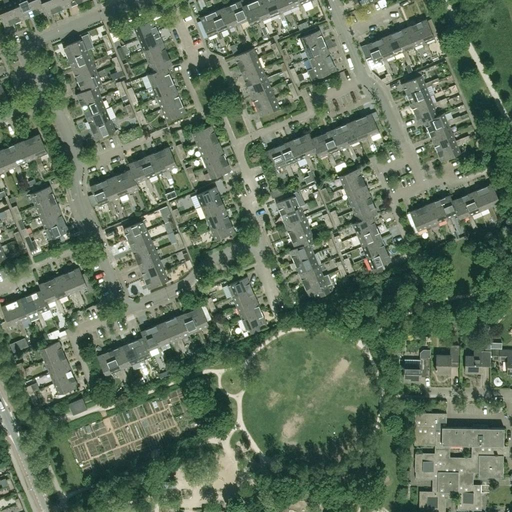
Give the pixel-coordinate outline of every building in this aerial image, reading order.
[(16,0),(9,3),(7,4),(15,23),(25,19),(16,0)] [(28,0),(16,0),(25,19),(35,15),(28,0)] [(45,10),(40,0),(28,0),(35,15),(44,10),(45,10)] [(52,0),(40,0),(45,10),(44,10),(47,16),(57,11),(52,0)] [(63,0),(52,0),(57,11),(67,7),(63,0)] [(270,17),(262,0),(257,0),(252,2),(260,21),(262,21),(270,17)] [(280,13),(274,0),(262,0),(270,17),(278,14),(280,13)] [(290,9),(286,0),(274,0),(280,13),(282,12),(290,9)] [(300,5),(298,0),(286,0),(290,9),(298,5),(300,5)] [(250,26),(242,6),(240,1),(230,5),(238,24),(240,23),(247,20),(252,30),(250,25),(250,26)] [(252,2),(242,6),(250,26),(250,25),(258,22),(260,21),(252,2)] [(15,23),(7,4),(5,5),(0,6),(0,16),(4,27),(15,23)] [(238,24),(230,5),(220,9),(228,28),(236,25),(238,24)] [(228,28),(220,9),(210,13),(218,32),(220,31),(228,28)] [(152,16),(154,22),(163,19),(161,13),(152,16)] [(208,36),(216,33),(218,32),(210,13),(200,18),(209,41),(210,40),(208,36)] [(157,31),(153,19),(130,29),(134,28),(138,39),(157,31)] [(436,42),(426,19),(416,23),(424,42),(426,41),(434,38),(436,42)] [(424,42),(416,23),(406,27),(414,47),(422,43),(424,42)] [(323,40),(319,30),(317,31),(316,27),(305,31),(306,35),(296,40),(300,38),(304,48),(323,40)] [(414,47),(406,27),(396,31),(404,51),(406,50),(411,48),(414,47)] [(162,42),(157,31),(138,39),(143,50),(162,42)] [(404,51),(396,31),(386,36),(394,55),(402,52),(404,51)] [(70,43),(81,38),(80,35),(68,40),(70,43)] [(86,50),(92,47),(88,36),(81,38),(70,43),(63,46),(67,58),(86,50)] [(394,55),(386,36),(376,40),(384,59),(386,58),(394,55)] [(327,50),(327,48),(323,40),(304,48),(309,58),(327,50)] [(384,59),(376,40),(366,44),(374,64),(382,60),(384,59)] [(167,54),(165,48),(162,42),(143,50),(148,62),(167,54)] [(257,58),(253,48),(251,48),(234,56),(238,66),(257,58)] [(91,61),(86,50),(67,58),(72,69),(91,61)] [(332,60),(327,50),(309,58),(313,68),(332,60)] [(172,65),(167,54),(148,62),(152,73),(153,73),(172,65)] [(262,68),(257,58),(238,66),(243,76),(262,68)] [(332,60),(313,68),(308,70),(312,80),(336,70),(332,60)] [(96,73),(91,61),(72,69),(77,80),(96,73)] [(171,78),(167,67),(172,65),(153,73),(152,73),(147,75),(152,86),(171,78)] [(266,78),(262,68),(243,76),(247,86),(266,78)] [(101,84),(96,73),(77,80),(82,92),(101,84)] [(120,73),(111,77),(114,83),(123,78),(120,73)] [(425,86),(424,84),(421,76),(402,84),(406,94),(425,86)] [(176,90),(171,78),(152,86),(157,98),(176,90)] [(270,88),(266,78),(247,86),(251,96),(270,88)] [(100,97),(96,87),(101,84),(82,92),(76,94),(81,105),(100,97)] [(429,96),(426,88),(425,86),(406,94),(410,104),(429,96)] [(274,98),(270,88),(251,96),(255,106),(274,98)] [(181,101),(176,90),(157,98),(162,109),(181,101)] [(434,106),(433,104),(437,102),(434,94),(429,96),(410,104),(414,114),(434,106)] [(105,109),(100,97),(81,105),(86,117),(105,109)] [(279,108),(274,98),(255,106),(260,116),(279,108)] [(448,101),(450,107),(460,103),(458,98),(448,101)] [(186,113),(181,101),(162,109),(167,120),(186,113)] [(437,115),(434,108),(434,106),(414,114),(419,124),(424,122),(424,121),(443,113),(437,115)] [(110,120),(105,109),(86,117),(91,128),(110,120)] [(379,132),(375,121),(371,113),(361,118),(369,137),(371,136),(379,132)] [(448,123),(447,121),(443,113),(424,121),(424,122),(428,131),(448,123)] [(369,137),(361,118),(351,122),(359,141),(367,137),(369,137)] [(114,132),(110,120),(91,128),(95,140),(114,132)] [(359,141),(351,122),(341,126),(349,145),(351,144),(359,141)] [(452,133),(448,125),(448,123),(428,131),(432,141),(452,133)] [(216,136),(212,125),(193,133),(197,144),(216,136)] [(349,145),(341,126),(331,130),(339,149),(347,146),(349,145)] [(339,149),(331,130),(321,134),(329,153),(331,152),(339,149)] [(319,158),(311,138),(309,133),(299,137),(307,156),(309,155),(317,152),(319,158)] [(456,143),(455,141),(452,133),(432,141),(437,151),(456,143)] [(47,153),(39,134),(29,138),(36,157),(34,158),(37,165),(41,163),(38,156),(47,153)] [(321,134),(311,138),(319,158),(327,154),(329,153),(321,134)] [(221,148),(216,136),(197,144),(202,156),(221,148)] [(307,156),(299,137),(289,141),(297,161),(305,157),(307,156)] [(36,157),(29,138),(19,142),(27,161),(34,158),(36,157)] [(297,161),(289,141),(279,146),(287,165),(289,164),(297,161)] [(27,161),(19,142),(9,146),(17,166),(15,166),(17,173),(21,172),(19,165),(27,161)] [(460,154),(457,145),(456,143),(437,151),(441,162),(460,154)] [(17,166),(9,146),(0,150),(0,153),(7,170),(15,166),(17,166)] [(287,165),(279,146),(269,150),(277,169),(285,166),(287,165)] [(177,166),(169,147),(158,151),(166,170),(164,171),(167,178),(171,176),(168,169),(177,166)] [(226,159),(221,148),(202,156),(207,167),(226,159)] [(166,170),(158,151),(148,155),(156,174),(164,171),(166,170)] [(156,174),(148,155),(138,159),(146,179),(144,179),(147,186),(151,184),(148,178),(156,174)] [(146,179),(138,159),(128,164),(136,183),(137,183),(144,179),(146,179)] [(231,171),(226,159),(207,167),(212,179),(231,171)] [(136,183),(128,164),(130,169),(121,173),(129,192),(127,193),(129,200),(133,198),(131,191),(139,188),(137,183),(136,183)] [(363,179),(358,168),(339,176),(344,187),(363,179)] [(129,192),(121,173),(111,178),(119,197),(127,193),(129,192)] [(119,197),(111,178),(101,182),(109,201),(107,201),(109,208),(114,206),(111,200),(119,197)] [(368,191),(363,179),(344,187),(349,198),(349,199),(368,191)] [(109,201),(101,182),(90,186),(98,205),(107,201),(109,201)] [(54,197),(49,186),(48,187),(46,183),(31,189),(33,193),(30,194),(35,205),(54,197)] [(502,207),(492,183),(482,188),(490,207),(492,206),(500,203),(502,207)] [(220,198),(216,187),(197,195),(201,206),(220,198)] [(283,194),(280,187),(272,191),(270,191),(273,198),(283,194)] [(490,207),(482,188),(472,192),(480,211),(488,208),(490,207)] [(300,202),(312,199),(309,189),(298,192),(300,202)] [(174,190),(165,194),(167,199),(176,196),(174,190)] [(373,202),(368,191),(349,199),(354,210),(373,202)] [(480,211),(472,192),(462,196),(470,215),(472,214),(480,211)] [(300,206),(295,195),(276,203),(281,214),(300,206)] [(460,219),(452,200),(450,195),(440,199),(448,218),(450,217),(457,214),(460,220),(460,219)] [(88,197),(90,207),(96,205),(94,196),(88,197)] [(462,196),(452,200),(460,219),(468,216),(470,215),(462,196)] [(59,209),(54,197),(35,205),(40,217),(59,209)] [(225,209),(220,198),(201,206),(206,217),(225,209)] [(448,218),(440,199),(430,203),(438,222),(446,219),(448,218)] [(377,213),(373,202),(354,210),(358,221),(353,223),(353,224),(372,216),(377,213)] [(438,222),(430,203),(420,207),(428,226),(430,225),(438,222)] [(305,218),(300,206),(281,214),(286,226),(305,218)] [(428,226),(420,207),(409,212),(417,231),(426,227),(428,226)] [(64,220),(59,209),(40,217),(45,228),(64,220)] [(230,221),(225,209),(206,217),(211,228),(230,221)] [(377,227),(372,216),(353,224),(357,235),(377,227)] [(309,229),(305,218),(286,226),(290,237),(309,229)] [(64,220),(45,228),(49,240),(52,239),(54,245),(65,241),(62,234),(69,232),(64,220)] [(147,231),(142,221),(123,229),(127,239),(147,231)] [(234,232),(230,221),(211,228),(216,240),(234,232)] [(381,238),(377,227),(357,235),(362,246),(381,238)] [(314,240),(309,229),(290,237),(295,248),(309,242),(309,243),(314,240)] [(151,241),(147,231),(127,239),(132,249),(151,241)] [(350,247),(358,245),(356,237),(348,240),(350,247)] [(386,250),(381,238),(362,246),(367,257),(386,250)] [(155,251),(151,241),(132,249),(136,259),(155,251)] [(313,254),(309,243),(309,242),(295,248),(289,250),(294,262),(313,254)] [(318,261),(331,256),(328,249),(315,254),(318,261)] [(386,250),(367,257),(372,269),(391,261),(386,250)] [(159,261),(155,251),(136,259),(140,269),(159,261)] [(318,265),(313,254),(294,262),(299,273),(318,265)] [(163,271),(159,261),(140,269),(144,279),(163,271)] [(323,276),(318,265),(299,273),(304,284),(323,276)] [(87,286),(79,267),(68,272),(77,291),(75,292),(77,298),(82,297),(79,290),(87,286)] [(168,281),(163,271),(144,279),(148,289),(168,281)] [(77,291),(68,272),(58,276),(66,295),(75,292),(77,291)] [(328,274),(323,276),(304,284),(309,296),(314,293),(316,298),(330,292),(328,285),(332,284),(328,274)] [(251,288),(246,276),(241,279),(240,275),(226,281),(228,285),(232,296),(251,288)] [(66,295),(58,276),(48,280),(57,299),(55,300),(57,307),(62,305),(59,298),(66,295)] [(57,299),(48,280),(38,284),(49,309),(47,303),(55,300),(57,299)] [(49,309),(38,284),(40,290),(31,294),(39,313),(37,314),(40,321),(44,319),(41,312),(49,309)] [(256,299),(251,288),(232,296),(237,307),(256,299)] [(39,313),(31,294),(21,298),(29,317),(37,314),(39,313)] [(29,317),(21,298),(11,302),(19,321),(17,322),(20,329),(24,327),(21,321),(29,317)] [(261,310),(256,299),(237,307),(242,318),(261,310)] [(19,321),(11,302),(1,307),(9,326),(17,322),(19,321)] [(199,329),(197,330),(200,337),(204,335),(201,329),(209,325),(201,306),(191,311),(199,329)] [(242,318),(249,336),(260,331),(258,325),(266,322),(261,310),(242,318)] [(199,329),(191,311),(181,315),(189,334),(197,330),(199,329)] [(189,334),(181,315),(171,319),(179,338),(177,339),(180,345),(184,344),(181,337),(189,334)] [(179,338),(171,319),(161,323),(169,342),(177,339),(179,338)] [(169,342),(161,323),(151,327),(159,346),(157,347),(160,354),(164,352),(161,345),(169,342)] [(159,346),(151,327),(141,331),(143,337),(151,356),(152,356),(149,350),(157,347),(159,346)] [(34,337),(27,340),(30,345),(37,342),(34,337)] [(151,356),(143,337),(133,341),(141,360),(139,361),(142,368),(146,366),(143,359),(151,356)] [(63,352),(58,341),(39,349),(44,360),(63,352)] [(141,360),(133,341),(123,345),(131,364),(139,361),(141,360)] [(491,366),(491,350),(490,350),(490,341),(485,341),(485,350),(481,350),(481,349),(474,349),(474,350),(474,355),(466,354),(465,371),(472,371),(472,373),(480,373),(481,366),(491,366)] [(131,364),(123,345),(113,350),(121,368),(119,369),(122,376),(126,374),(123,368),(131,364)] [(459,367),(459,345),(450,345),(450,355),(436,354),(436,372),(451,373),(451,367),(459,367)] [(420,359),(405,359),(404,364),(403,364),(403,369),(404,369),(404,380),(420,380),(421,372),(428,372),(428,357),(430,357),(430,350),(423,349),(420,352),(420,359)] [(121,368),(113,350),(97,356),(105,375),(111,373),(119,369),(121,368)] [(511,377),(511,350),(500,350),(493,350),(493,359),(499,359),(499,360),(508,360),(508,372),(510,373),(510,378),(511,377)] [(68,364),(63,352),(44,360),(49,372),(68,364)] [(73,375),(68,364),(49,372),(54,383),(73,375)] [(78,387),(73,375),(54,383),(59,395),(78,387)] [(87,409),(85,404),(84,402),(82,398),(69,404),(71,411),(73,415),(87,409)] [(446,413),(442,413),(439,413),(415,413),(414,427),(414,444),(434,444),(434,454),(423,453),(422,453),(416,453),(416,454),(416,471),(415,471),(416,471),(416,479),(416,478),(433,479),(432,491),(419,491),(419,492),(420,492),(420,506),(419,506),(419,507),(420,507),(419,511),(444,511),(444,497),(457,498),(457,510),(458,510),(458,509),(472,510),(473,510),(481,510),(481,509),(480,509),(480,493),(481,493),(481,492),(480,492),(480,485),(474,485),(472,485),(472,473),(474,473),(478,473),(478,477),(478,476),(502,477),(502,478),(503,478),(504,455),(501,455),(501,446),(504,446),(504,428),(472,427),(442,426),(443,421),(446,421),(446,413)]
